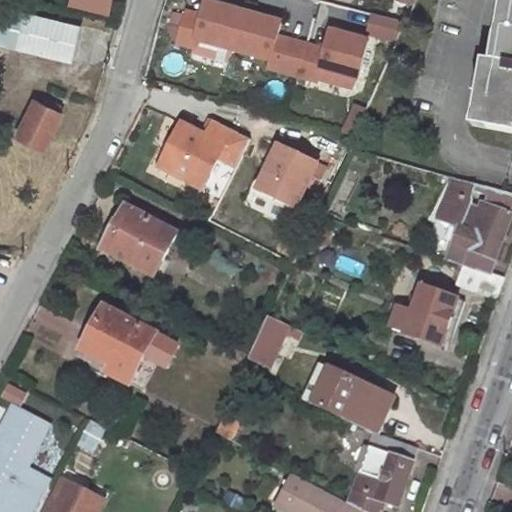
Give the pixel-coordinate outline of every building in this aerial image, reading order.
[(115,0),(70,0),(69,5),(112,15),(115,0)] [(203,0),(199,14),(184,9),(175,40),(192,44),(193,37),(267,59),(265,66),(315,80),(318,68),(355,79),(366,41),(328,29),(323,49),(303,43),(275,35),(279,21),(206,0),(203,0)] [(511,0),(496,0),(486,59),(479,58),(466,122),(511,130),(511,0)] [(82,26),(0,5),(0,45),(73,62),(82,26)] [(367,36),(399,41),(402,22),(370,17),(367,36)] [(355,79),(318,68),(315,80),(352,90),(355,79)] [(56,110),(28,97),(11,133),(32,141),(39,126),(47,129),(56,110)] [(154,165),(197,188),(212,160),(221,145),(237,154),(240,148),(246,137),(235,132),(225,127),(211,119),(202,135),(177,121),(154,165)] [(279,163),(286,149),(274,143),(267,157),(279,163)] [(221,145),(212,160),(229,169),(234,159),(237,154),(221,145)] [(252,188),(291,207),(312,162),(286,149),(279,163),(267,157),(252,188)] [(461,263),(485,270),(510,201),(478,192),(471,212),(465,209),(467,189),(443,182),(433,216),(456,223),(445,258),(461,263)] [(113,201),(90,243),(100,249),(123,206),(113,201)] [(170,232),(123,206),(100,249),(148,274),(170,232)] [(485,270),(461,263),(454,282),(495,296),(502,276),(485,270)] [(414,281),(396,329),(402,331),(420,284),(414,281)] [(402,331),(438,344),(455,296),(420,284),(402,331)] [(455,296),(438,344),(445,348),(463,299),(455,296)] [(124,379),(150,330),(100,305),(78,346),(106,361),(103,368),(124,379)] [(264,364),(279,330),(297,339),(301,333),(264,316),(246,354),(245,356),(264,364)] [(74,354),(103,368),(106,361),(78,346),(74,354)] [(311,404),(348,420),(374,433),(390,396),(328,368),(311,404)] [(7,405),(0,418),(0,503),(16,511),(24,511),(46,471),(25,459),(43,424),(7,405)] [(211,430),(228,439),(235,423),(218,415),(215,420),(211,430)] [(394,505),(408,462),(412,446),(389,438),(380,435),(376,448),(366,444),(347,501),(368,511),(370,511),(376,497),(394,505)] [(347,501),(286,469),(269,502),(287,511),(364,511),(365,511),(347,501)] [(37,511),(91,511),(101,494),(58,472),(38,511),(37,511)] [(0,511),(16,511),(0,503),(0,511)]
